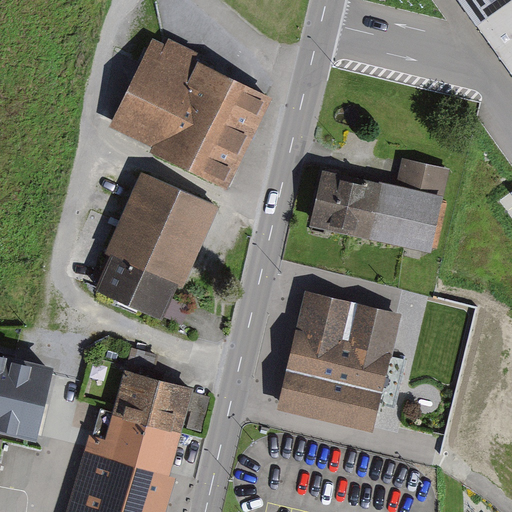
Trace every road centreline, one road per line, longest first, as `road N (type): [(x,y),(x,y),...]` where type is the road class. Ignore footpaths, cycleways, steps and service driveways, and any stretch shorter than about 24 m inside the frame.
road 1 (tertiary): [(206,511),(329,0)]
road 2 (track): [(311,72),(261,48),(210,0)]
